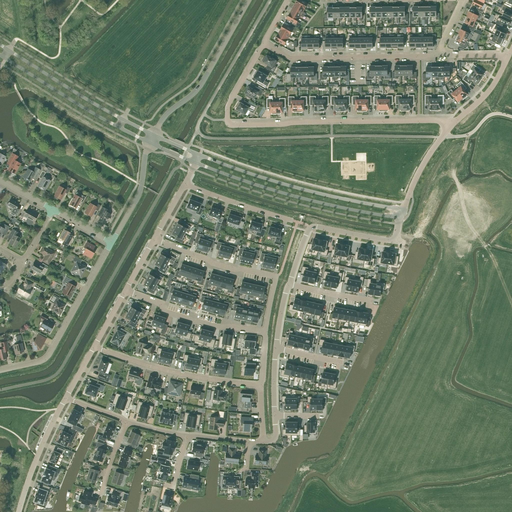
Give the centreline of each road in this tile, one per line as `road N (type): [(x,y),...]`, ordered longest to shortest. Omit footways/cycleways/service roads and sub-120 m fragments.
road 1 (track): [(511,116),(492,113),(472,132),(441,137),(211,138),(197,130)]
road 2 (unclassified): [(263,43),(228,104),(231,125),(451,126)]
road 3 (tertiary): [(195,162),(318,202),(399,216)]
road 4 (tertiary): [(402,209),(320,194),(199,155)]
road 5 (residential): [(265,332),(276,276),(213,263),(154,238)]
road 6 (residential): [(0,370),(46,358),(112,242)]
road 7 (residential): [(438,54),(289,58),(263,43)]
road 8 (tertiary): [(154,135),(0,44)]
road 9 (tertiary): [(0,55),(150,143)]
road 10 (residential): [(261,385),(180,374),(94,346)]
road 11 (unclassified): [(154,135),(201,84),(248,0)]
road 12 (track): [(197,130),(269,0)]
road 13 (residential): [(265,332),(164,312),(125,290)]
road 14 (residential): [(395,241),(312,226),(289,284)]
road 15 (unclassified): [(65,397),(18,511)]
